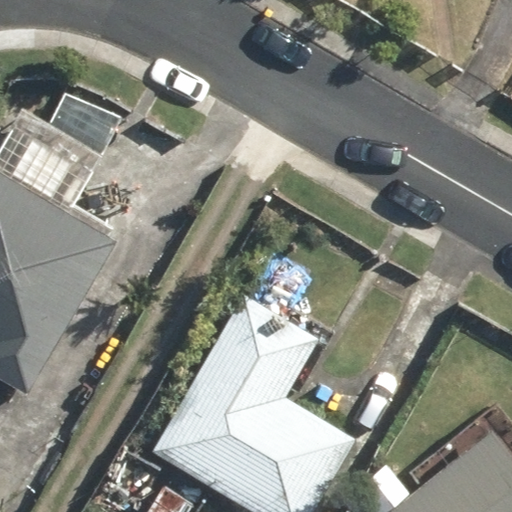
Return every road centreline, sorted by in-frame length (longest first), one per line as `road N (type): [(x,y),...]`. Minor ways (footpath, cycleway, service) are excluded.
road 1 (unknown): [(268,142),(59,511)]
road 2 (residential): [(145,0),(511,212)]
